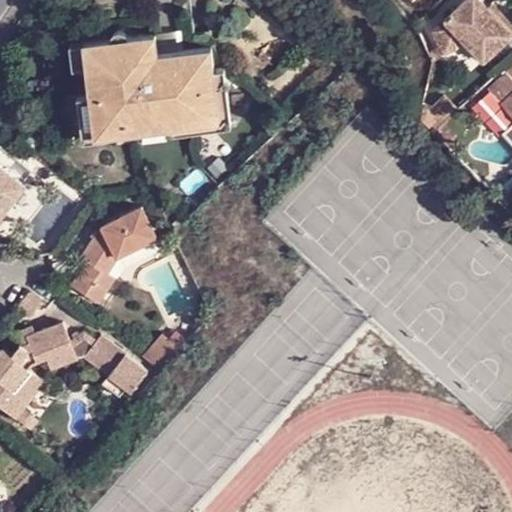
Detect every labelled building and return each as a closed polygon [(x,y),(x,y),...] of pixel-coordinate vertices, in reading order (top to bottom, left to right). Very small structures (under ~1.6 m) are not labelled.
[(511,31),(480,0),(476,0),(451,23),(464,37),(486,61),(511,34),(511,31)] [(156,27),(71,39),(74,64),(89,62),(92,89),(79,91),(85,135),(113,131),(112,127),(169,120),(169,127),(233,118),(225,60),(215,61),(213,40),(159,47),(156,27)] [(478,70),(486,61),(464,37),(454,48),(478,70)] [(511,61),(486,86),(511,114),(511,119),(501,130),(511,142),(511,61)] [(455,111),(428,80),(417,119),(431,132),(443,122),(455,111)] [(443,122),(431,132),(447,147),(454,140),(449,135),(453,132),(443,122)] [(0,213),(26,181),(22,177),(30,167),(0,142),(0,213)] [(89,257),(73,281),(100,297),(115,270),(109,265),(119,251),(162,229),(145,197),(106,217),(82,252),(89,257)] [(27,293),(18,308),(32,315),(41,300),(27,293)] [(0,357),(0,407),(10,393),(23,403),(40,379),(24,367),(41,354),(46,368),(75,357),(64,324),(30,338),(4,360),(0,357)] [(189,335),(178,326),(171,335),(182,343),(189,335)] [(0,339),(0,348),(4,360),(30,338),(29,327),(0,339)] [(171,335),(164,329),(145,350),(165,365),(182,343),(171,335)] [(82,355),(108,375),(128,389),(145,367),(99,332),(82,355)] [(128,389),(108,375),(103,383),(122,398),(128,389)] [(10,393),(0,407),(0,410),(11,420),(23,403),(10,393)]
